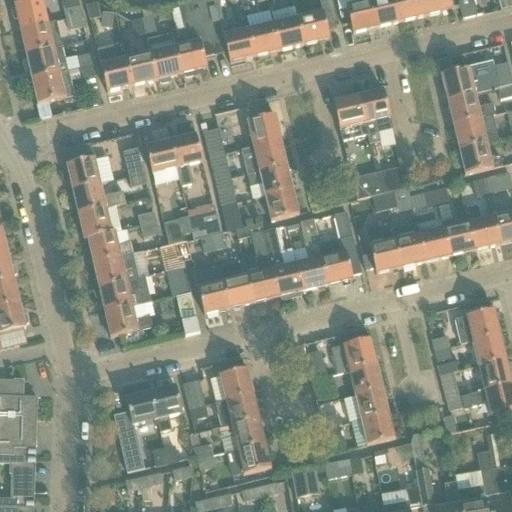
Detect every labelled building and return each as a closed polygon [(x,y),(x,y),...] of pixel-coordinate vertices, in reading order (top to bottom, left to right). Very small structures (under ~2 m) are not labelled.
[(185,40),(173,43),(181,77),(183,77),(184,79),(186,80),(192,78),(194,76),(194,75),(206,72),(204,61),(215,58),(201,0),(196,0),(177,8),(185,40)] [(217,0),(201,0),(215,58),(227,55),(230,66),(255,60),(248,32),(226,38),(217,0)] [(322,14),(297,20),(304,49),(329,43),(326,31),(338,28),(331,0),(329,0),(320,2),(322,14)] [(378,31),(370,0),(357,0),(359,6),(346,9),(353,37),(378,31)] [(402,25),(396,0),(383,0),(371,3),(378,31),(402,25)] [(427,19),(422,0),(396,0),(402,25),(427,19)] [(452,13),(448,0),(422,0),(427,19),(452,13)] [(457,0),(462,22),(477,18),(472,0),(457,0)] [(511,0),(496,0),(500,13),(511,10),(511,0)] [(48,26),(43,1),(14,7),(15,10),(12,12),(14,20),(18,21),(20,32),(48,26)] [(97,5),(86,7),(89,21),(100,19),(97,5)] [(79,8),(63,12),(65,22),(66,21),(67,23),(74,21),(73,18),(81,17),(79,8)] [(66,21),(65,22),(68,33),(83,29),(81,17),(73,18),(74,21),(67,23),(66,21)] [(156,33),(152,19),(140,21),(142,28),(145,28),(146,35),(156,33)] [(304,49),(297,20),(272,26),(279,54),(304,49)] [(142,28),(140,21),(131,24),(134,38),(146,35),(145,28),(142,28)] [(48,26),(20,32),(26,57),(63,48),(57,24),(48,26)] [(279,54),(272,26),(248,32),(255,60),(279,54)] [(181,77),(173,43),(172,38),(147,44),(150,55),(156,83),(158,83),(159,84),(161,85),(168,84),(169,82),(169,80),(181,77)] [(132,89),(125,61),(124,61),(121,46),(97,52),(107,95),(132,89)] [(68,73),(63,48),(26,57),(31,81),(68,73)] [(460,72),(507,62),(504,48),(457,58),(460,72)] [(156,83),(150,55),(125,61),(132,89),(156,83)] [(75,60),(78,72),(85,70),(85,67),(92,66),(90,56),(75,60)] [(95,78),(92,66),(85,67),(85,70),(78,72),(80,81),(95,78)] [(495,79),(498,91),(505,89),(506,92),(511,90),(511,85),(507,67),(493,70),(495,79)] [(498,91),(495,79),(482,82),(472,85),(470,72),(442,79),(448,104),(476,98),(475,97),(498,92),(498,91)] [(74,98),(68,73),(31,81),(37,107),(74,98)] [(511,100),(511,90),(506,92),(505,89),(498,91),(498,92),(501,103),(511,100)] [(393,132),(383,93),(359,99),(368,138),(370,147),(380,144),(378,135),(393,132)] [(492,106),(478,109),(476,98),(448,104),(454,129),(481,122),(492,119),(495,119),(492,106)] [(368,138),(359,99),(333,105),(343,144),(368,138)] [(248,125),(253,150),(254,151),(281,144),(275,118),(248,125)] [(498,144),(492,119),(481,122),(454,129),(459,153),(487,147),(498,144)] [(204,136),(210,162),(217,161),(217,158),(224,156),(218,132),(204,136)] [(196,137),(171,143),(178,172),(177,172),(181,189),(193,187),(189,169),(203,166),(196,137)] [(178,172),(171,143),(146,149),(153,178),(177,172),(178,172)] [(287,168),(281,144),(254,151),(253,150),(241,153),(246,178),(287,168)] [(491,160),(487,147),(459,153),(465,178),(502,169),(499,158),(491,160)] [(123,155),(129,181),(137,180),(136,177),(144,175),(138,151),(123,155)] [(217,161),(210,162),(212,172),(227,168),(224,156),(217,158),(217,161)] [(67,168),(73,193),(101,186),(96,162),(67,168)] [(293,193),(287,168),(246,178),(249,190),(262,187),(265,199),(293,193)] [(401,170),(382,174),(377,176),(376,176),(378,184),(380,184),(382,190),(380,191),(382,198),(403,193),(407,192),(401,170)] [(147,187),(144,175),(136,177),(137,180),(129,181),(132,191),(147,187)] [(377,176),(352,182),(357,203),(373,199),(373,200),(382,198),(380,191),(382,190),(380,184),(378,184),(376,176),(377,176)] [(495,180),(483,183),(485,190),(487,190),(489,197),(498,195),(495,180)] [(485,190),(483,183),(474,185),(477,200),(489,197),(487,190),(485,190)] [(104,198),(101,186),(73,193),(79,218),(107,211),(115,210),(126,207),(123,194),(104,198)] [(446,192),(434,195),(436,202),(438,201),(440,209),(449,207),(446,192)] [(299,218),(293,193),(265,199),(271,224),(299,218)] [(407,208),(403,193),(382,198),(384,206),(387,205),(389,212),(407,208)] [(428,209),(428,212),(440,209),(438,201),(436,202),(434,195),(425,197),(428,209)] [(233,196),(219,199),(222,211),(229,210),(228,207),(235,205),(233,196)] [(384,206),(382,198),(373,200),(376,215),(389,212),(387,205),(384,206)] [(228,235),(242,232),(235,205),(228,207),(229,210),(222,211),(228,235)] [(121,234),(115,210),(107,211),(79,218),(84,243),(89,242),(113,236),(116,235),(121,234)] [(222,236),(217,214),(188,221),(190,228),(192,227),(194,235),(193,235),(195,243),(201,241),(211,239),(222,236)] [(153,215),(138,219),(141,231),(148,230),(147,227),(155,225),(153,215)] [(500,248),(511,245),(511,215),(493,220),(500,248)] [(341,242),(318,248),(321,261),(328,289),(353,283),(352,279),(362,277),(347,216),(335,218),(341,242)] [(493,220),(492,220),(469,226),(475,254),(500,248),(493,220)] [(190,228),(188,221),(179,223),(182,237),(193,235),(194,235),(192,227),(190,228)] [(309,264),(297,267),(303,295),(328,289),(321,261),(318,248),(316,238),(317,238),(314,224),(300,227),(306,250),(309,264)] [(158,237),(155,225),(147,227),(148,230),(141,231),(143,241),(158,237)] [(426,266),(419,238),(416,226),(391,232),(394,244),(395,244),(401,272),(426,266)] [(475,254),(469,226),(444,232),(451,260),(475,254)] [(401,272),(395,244),(394,244),(390,227),(379,230),(382,246),(370,249),(376,278),(401,272)] [(0,232),(0,258),(9,256),(3,232),(0,232)] [(266,250),(279,301),(280,300),(281,303),(283,304),(290,302),(291,300),(291,298),(303,295),(297,267),(285,269),(276,232),(261,236),(263,243),(265,242),(267,250),(266,250)] [(451,260),(444,232),(419,238),(426,266),(451,260)] [(130,246),(119,249),(116,235),(113,236),(89,242),(94,266),(133,257),(130,246)] [(223,236),(222,236),(211,239),(212,246),(215,245),(217,253),(226,251),(223,236)] [(260,275),(247,278),(254,307),(279,301),(266,250),(267,250),(265,242),(263,243),(261,236),(252,238),(255,252),(258,266),(260,275)] [(212,246),(211,239),(201,241),(205,256),(217,253),(215,245),(212,246)] [(11,268),(9,256),(0,258),(0,284),(14,281),(14,280),(17,277),(15,269),(11,268)] [(138,282),(132,258),(94,266),(100,291),(138,282)] [(177,261),(168,263),(170,275),(178,274),(177,270),(184,269),(183,264),(178,265),(177,261)] [(247,278),(245,269),(243,263),(219,269),(230,312),(254,307),(247,278)] [(187,282),(184,269),(177,270),(178,274),(170,275),(173,285),(187,282)] [(230,312),(219,269),(194,275),(205,318),(230,312)] [(0,310),(20,306),(14,281),(0,284),(0,310)] [(138,282),(100,291),(105,315),(133,309),(147,306),(145,298),(147,295),(145,286),(142,284),(141,281),(138,282)] [(190,296),(177,299),(187,339),(200,336),(190,296)] [(0,354),(19,349),(26,347),(23,332),(26,331),(26,329),(29,326),(27,318),(23,317),(20,306),(0,310),(0,354)] [(133,309),(105,315),(111,341),(122,339),(139,335),(139,334),(153,331),(150,318),(136,321),(133,309)] [(455,323),(460,347),(474,345),(500,338),(494,314),(455,323)] [(506,363),(500,338),(474,345),(480,369),(506,363)] [(432,343),(435,355),(442,353),(442,351),(449,349),(447,340),(432,343)] [(358,346),(331,353),(337,377),(349,374),(377,368),(371,343),(369,344),(358,346)] [(452,361),(449,349),(442,351),(442,353),(435,355),(438,364),(452,361)] [(305,359),(312,384),(319,383),(318,380),(325,379),(320,355),(305,359)] [(511,387),(511,386),(506,363),(480,369),(486,394),(511,387)] [(29,384),(45,382),(42,364),(27,366),(29,384)] [(438,368),(441,378),(453,375),(453,376),(459,374),(456,364),(438,368)] [(383,392),(377,368),(349,374),(355,399),(383,392)] [(248,373),(220,379),(226,404),(253,397),(248,373)] [(459,399),(453,376),(453,375),(441,378),(447,404),(455,402),(454,400),(459,399)] [(319,383),(312,384),(316,404),(330,400),(335,399),(330,378),(325,379),(318,380),(319,383)] [(0,511),(33,511),(34,511),(20,510),(21,476),(22,452),(36,452),(37,439),(38,401),(13,401),(14,384),(0,383),(0,511)] [(184,388),(190,413),(197,412),(196,409),(204,407),(199,385),(184,388)] [(511,387),(486,394),(461,399),(464,411),(484,406),(487,419),(492,418),(492,419),(511,414),(511,387)] [(176,390),(151,395),(157,423),(160,436),(171,434),(168,421),(183,418),(176,390)] [(389,417),(383,392),(355,399),(361,423),(389,417)] [(129,414),(114,418),(127,475),(144,471),(135,429),(157,423),(151,395),(126,401),(129,414)] [(259,421),(253,397),(226,404),(214,407),(220,431),(259,421)] [(455,402),(447,404),(450,414),(464,411),(461,399),(459,400),(459,399),(454,400),(455,402)] [(207,419),(204,407),(196,409),(197,412),(190,413),(192,423),(207,419)] [(395,442),(389,417),(361,423),(367,449),(395,442)] [(335,419),(321,423),(324,434),(331,432),(330,429),(337,428),(335,419)] [(451,419),(442,421),(444,430),(446,440),(455,438),(451,419)] [(220,431),(212,433),(214,445),(233,440),(236,453),(237,453),(265,446),(259,421),(220,431)] [(331,432),(324,434),(329,457),(343,454),(337,428),(330,429),(331,432)] [(192,452),(196,452),(201,450),(197,436),(188,438),(192,452)] [(271,472),(265,446),(237,453),(243,478),(271,472)] [(210,448),(201,450),(196,452),(198,463),(205,461),(205,459),(212,457),(210,448)] [(174,449),(165,451),(166,458),(164,459),(166,466),(177,464),(174,449)] [(166,458),(165,451),(153,454),(156,468),(166,466),(164,459),(166,458)] [(487,511),(485,499),(497,497),(493,473),(492,473),(489,455),(478,456),(484,489),(458,494),(461,511),(487,511)] [(215,469),(212,457),(205,459),(205,461),(198,463),(201,473),(215,469)] [(348,463),(349,463),(349,461),(323,467),(327,485),(353,479),(353,478),(354,477),(353,470),(349,471),(348,463)] [(360,461),(349,463),(348,463),(349,471),(353,470),(354,477),(353,478),(353,479),(363,477),(360,461)] [(187,470),(172,473),(175,484),(190,481),(187,470)] [(505,471),(493,473),(497,497),(509,495),(505,471)] [(426,472),(416,474),(418,485),(423,510),(434,508),(430,484),(428,472),(426,472)] [(314,473),(310,473),(292,477),(296,501),(319,497),(314,473)] [(160,476),(142,481),(145,491),(163,487),(160,476)] [(145,491),(142,481),(124,485),(127,496),(145,491)] [(410,511),(423,510),(418,485),(405,487),(408,505),(383,509),(383,511),(410,511)] [(461,511),(458,494),(456,485),(443,487),(446,509),(435,511),(434,511),(461,511)] [(276,486),(258,490),(261,501),(278,497),(276,486)] [(261,501),(258,490),(241,494),(243,506),(261,501)] [(229,497),(212,502),(214,511),(216,511),(232,508),(229,497)] [(214,511),(212,502),(194,506),(195,511),(214,511)]
